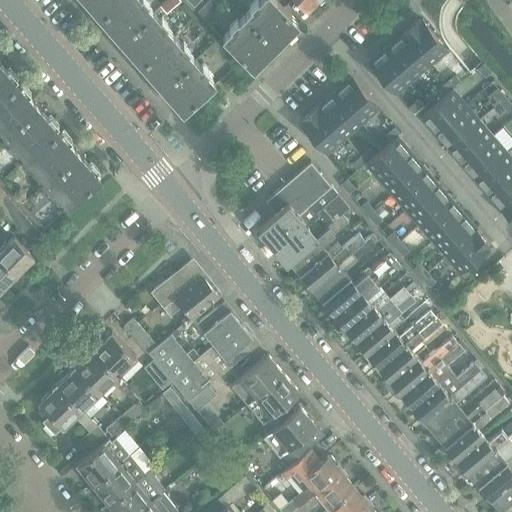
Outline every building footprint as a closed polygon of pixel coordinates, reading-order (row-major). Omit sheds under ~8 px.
[(87,0),(101,16),(119,0),(87,0)] [(143,63),(175,35),(143,0),(119,0),(101,16),(143,63)] [(180,1),(179,0),(165,0),(158,7),(165,14),(180,1)] [(208,0),(197,11),(203,16),(206,20),(218,8),(216,5),(221,0),(208,0)] [(246,13),(276,43),(298,21),(277,0),(255,0),(250,5),(252,7),(246,13)] [(298,0),(309,11),(319,0),(298,0)] [(252,67),(276,43),(246,13),(239,20),(237,19),(230,26),(232,27),(222,36),(252,67)] [(403,32),(403,33),(429,63),(446,48),(421,18),(419,19),(419,18),(403,32)] [(403,33),(387,47),(412,77),(429,63),(403,33)] [(175,35),(143,63),(184,111),(216,83),(175,35)] [(221,48),(216,42),(204,53),(209,58),(221,48)] [(462,53),(457,60),(473,80),(438,112),(434,107),(415,123),(419,129),(429,120),(511,218),(511,104),(492,80),(495,77),(466,45),(462,53)] [(387,47),(370,61),(396,91),(412,77),(387,47)] [(0,97),(17,82),(0,62),(0,97)] [(460,80),(455,74),(445,82),(451,88),(460,80)] [(352,77),(335,92),(361,122),(378,107),(352,77)] [(59,129),(33,100),(17,82),(0,97),(0,127),(26,158),(59,129)] [(451,88),(445,82),(437,89),(442,96),(451,88)] [(335,92),(319,106),(344,136),(361,122),(335,92)] [(423,105),(414,113),(419,118),(422,115),(421,114),(437,100),(433,96),(423,105)] [(414,113),(423,105),(418,98),(409,106),(414,113)] [(301,121),(327,151),(344,136),(319,106),(318,105),(302,119),(303,120),(301,121)] [(400,132),(394,126),(385,134),(390,140),(400,132)] [(59,129),(26,158),(68,206),(101,178),(59,129)] [(170,130),(165,135),(178,150),(184,146),(170,130)] [(411,153),(396,136),(366,161),(381,178),(411,153)] [(366,161),(375,153),(370,147),(361,155),(366,161)] [(411,153),(381,178),(394,194),(424,168),(411,153)] [(366,161),(361,155),(351,163),(357,169),(366,161)] [(349,206),(310,160),(264,199),(275,211),(256,227),(257,228),(259,227),(268,238),(267,239),(273,247),(275,246),(279,250),(277,251),(278,252),(281,250),(287,258),(341,212),(349,206)] [(424,168),(394,194),(408,209),(437,184),(424,168)] [(355,187),(347,178),(341,183),(349,192),(355,187)] [(437,184),(408,209),(421,225),(451,199),(437,184)] [(1,186),(0,186),(0,205),(28,238),(38,229),(1,186)] [(451,199),(421,225),(434,240),(464,214),(451,199)] [(360,206),(368,215),(374,210),(366,200),(360,206)] [(374,210),(368,215),(376,224),(382,219),(374,210)] [(299,271),(326,248),(321,242),(348,219),(341,212),(287,258),(299,271)] [(464,214),(434,240),(447,256),(478,229),(477,228),(476,229),(464,214)] [(478,229),(447,256),(461,271),(491,245),(489,244),(490,243),(478,229)] [(326,248),(299,271),(310,284),(364,238),(359,231),(331,254),(326,248)] [(395,246),(401,240),(393,231),(387,236),(395,246)] [(159,239),(169,249),(175,243),(165,233),(159,239)] [(321,297),(348,275),(343,270),(375,243),(368,235),(364,238),(310,284),(321,297)] [(0,251),(0,257),(17,274),(34,256),(14,237),(0,251)] [(401,240),(395,246),(403,255),(409,250),(401,240)] [(332,311),(391,261),(384,254),(353,281),(348,275),(321,297),(332,311)] [(0,291),(17,274),(0,257),(0,291)] [(162,305),(201,273),(190,260),(152,292),(162,305)] [(397,269),(391,261),(332,311),(343,324),(383,290),(378,285),(397,269)] [(421,277),(428,271),(420,262),(413,267),(421,277)] [(436,281),(428,271),(421,277),(429,286),(436,281)] [(218,294),(201,273),(162,305),(164,307),(167,304),(172,310),(181,303),(191,316),(218,294)] [(343,324),(355,337),(409,291),(403,285),(389,297),(383,290),(343,324)] [(366,350),(393,328),(388,322),(415,299),(409,291),(355,337),(366,350)] [(214,342),(240,320),(223,300),(197,321),(214,342)] [(377,364),(435,315),(429,308),(398,334),(393,328),(366,350),(377,364)] [(388,377),(415,354),(410,349),(441,322),(435,315),(377,364),(388,377)] [(457,323),(467,325),(468,317),(458,315),(457,323)] [(148,351),(156,344),(132,317),(123,325),(146,353),(148,351)] [(170,332),(156,344),(148,351),(153,357),(170,379),(171,379),(187,398),(257,341),(240,320),(214,342),(199,354),(192,359),(187,352),(170,332)] [(94,348),(118,373),(136,355),(112,330),(94,348)] [(400,390),(457,341),(451,334),(420,360),(415,354),(388,377),(400,390)] [(457,341),(400,390),(411,403),(451,369),(446,363),(463,348),(457,341)] [(193,347),(187,352),(192,359),(199,354),(193,347)] [(100,390),(118,373),(94,348),(76,365),(100,390)] [(245,402),(282,371),(266,352),(229,383),(245,402)] [(161,386),(170,379),(153,357),(144,365),(161,386)] [(456,376),(451,369),(411,403),(422,417),(480,368),(474,361),(456,376)] [(82,407),(100,390),(76,365),(58,383),(82,407)] [(434,430),(460,407),(455,401),(486,375),(480,368),(422,417),(434,430)] [(262,436),(299,405),(299,404),(290,411),(283,403),(298,390),(282,371),(245,402),(262,422),(264,420),(271,428),(262,436)] [(98,423),(82,407),(58,383),(40,400),(51,411),(42,420),(54,433),(63,424),(64,425),(75,415),(90,430),(79,440),(86,449),(106,432),(98,423)] [(207,383),(187,399),(195,409),(215,393),(207,383)] [(178,412),(186,405),(170,385),(162,391),(178,412)] [(445,443),(502,394),(501,395),(494,387),(477,401),(478,402),(465,414),(460,407),(434,430),(445,443)] [(456,456),(482,434),(477,428),(508,401),(502,394),(445,443),(456,456)] [(123,413),(128,419),(143,406),(138,400),(123,413)] [(194,431),(202,425),(186,405),(178,412),(194,431)] [(289,464),(309,447),(324,434),(299,405),(262,436),(278,455),(280,453),(289,464)] [(111,433),(128,419),(123,413),(106,427),(111,433)] [(511,424),(509,421),(502,427),(508,434),(511,430),(511,424)] [(210,451),(217,444),(202,425),(194,431),(210,451)] [(467,469),(508,434),(502,427),(487,440),(482,434),(456,456),(467,469)] [(141,430),(133,437),(139,444),(147,438),(141,430)] [(478,483),(505,460),(499,453),(511,442),(511,430),(508,434),(467,469),(478,483)] [(123,458),(129,453),(130,452),(116,436),(112,440),(109,436),(77,463),(93,483),(123,458)] [(281,508),(284,511),(288,511),(340,469),(334,462),(334,459),(331,455),(328,455),(326,453),(320,459),(319,459),(309,447),(289,464),(281,471),(285,476),(299,493),(281,508)] [(129,453),(123,458),(93,483),(109,503),(135,480),(145,473),(129,453)] [(511,476),(511,463),(510,466),(505,460),(478,483),(490,496),(511,476)] [(219,488),(241,471),(233,461),(212,479),(219,488)] [(328,507),(354,486),(340,469),(288,511),(301,511),(320,497),(328,507)] [(116,511),(136,511),(161,492),(145,473),(135,480),(109,503),(116,511)] [(230,501),(251,483),(244,474),(222,492),(230,501)] [(511,476),(490,496),(501,509),(511,499),(511,476)] [(353,511),(367,501),(354,486),(328,507),(332,511),(353,511)] [(176,511),(161,492),(136,511),(176,511)] [(503,511),(511,511),(511,499),(501,509),(503,511)] [(375,511),(367,501),(353,511),(375,511)] [(265,511),(274,511),(267,503),(262,507),(265,511)]
